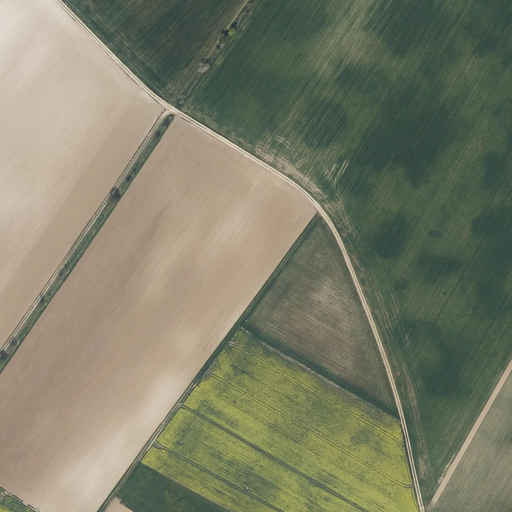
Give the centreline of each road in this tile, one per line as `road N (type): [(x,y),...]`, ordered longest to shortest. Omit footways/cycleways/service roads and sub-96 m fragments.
road 1 (track): [(56,0),(169,110),(289,182),(333,228),(377,334),(425,511)]
road 2 (track): [(104,511),(319,210)]
road 3 (track): [(0,357),(169,110)]
